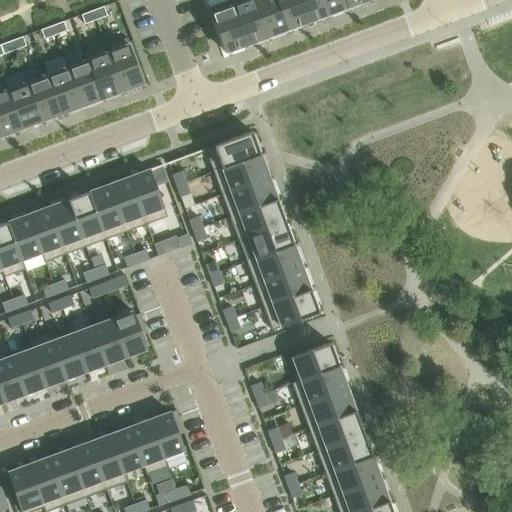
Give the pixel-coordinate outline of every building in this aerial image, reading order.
[(231,0),(230,0),(210,8),(227,53),(248,45),(231,0)] [(232,0),(231,0),(248,45),(268,37),(254,0),(237,0),(233,2),(232,0)] [(277,0),(254,0),(268,37),(288,30),(277,0)] [(300,0),(277,0),(288,30),(309,22),(300,0)] [(323,0),(300,0),(309,22),(329,15),(323,0)] [(346,0),(323,0),(329,15),(349,7),(346,0)] [(104,7),(93,11),(96,21),(108,16),(104,7)] [(93,11),(82,15),(85,25),(96,21),(93,11)] [(67,31),(64,22),(53,26),(56,36),(67,31)] [(53,26),(41,30),(45,40),(56,36),(53,26)] [(27,46),(23,37),(12,41),(15,51),(27,46)] [(144,84),(127,39),(106,46),(123,91),(144,84)] [(15,51),(12,41),(1,45),(4,55),(15,51)] [(106,46),(86,54),(102,99),(123,91),(106,46)] [(84,54),(87,61),(68,68),(82,106),(102,99),(86,54),(84,54)] [(49,70),(68,64),(65,56),(46,61),(49,70)] [(68,68),(48,76),(62,114),(82,106),(68,68)] [(48,76),(28,83),(42,121),(62,114),(48,76)] [(28,83),(7,91),(21,129),(42,121),(28,83)] [(7,91),(0,93),(0,133),(1,136),(21,129),(7,91)] [(252,132),(205,150),(214,173),(261,155),(252,132)] [(261,155),(214,173),(222,195),(269,178),(261,155)] [(150,170),(129,178),(147,225),(168,217),(150,170)] [(182,172),(173,175),(177,186),(186,183),(182,172)] [(129,178),(109,185),(127,232),(147,225),(129,178)] [(269,178),(222,195),(230,218),(278,200),(269,178)] [(186,183),(177,186),(181,197),(190,194),(186,183)] [(109,185),(89,193),(106,240),(127,232),(109,185)] [(89,193),(68,200),(86,247),(106,240),(89,193)] [(68,200),(48,208),(66,255),(86,247),(68,200)] [(278,200),(230,218),(239,240),(286,223),(278,200)] [(48,208),(28,215),(46,262),(66,255),(48,208)] [(28,215),(8,223),(25,270),(26,270),(22,261),(42,254),(45,263),(46,262),(28,215)] [(199,216),(189,220),(193,231),(203,228),(199,216)] [(8,223),(0,225),(0,263),(5,277),(25,270),(8,223)] [(286,223),(239,240),(247,263),(294,245),(286,223)] [(203,228),(193,231),(197,242),(207,239),(203,228)] [(188,235),(177,239),(180,248),(192,244),(188,235)] [(294,245),(247,263),(255,285),(303,268),(294,245)] [(146,251),(135,255),(138,264),(150,260),(146,251)] [(135,255),(124,259),(127,268),(138,264),(135,255)] [(215,262),(206,265),(210,276),(219,273),(215,262)] [(106,266),(95,270),(98,279),(109,275),(106,266)] [(303,268),(255,285),(264,308),(311,290),(303,268)] [(94,270),(83,274),(87,283),(98,279),(94,270)] [(219,273),(210,276),(214,287),(224,284),(219,273)] [(111,280),(100,285),(103,294),(115,290),(111,280)] [(65,281),(54,285),(57,294),(69,290),(65,281)] [(54,285),(42,289),(46,298),(57,294),(54,285)] [(100,285),(89,289),(92,298),(103,294),(100,285)] [(311,290),(264,308),(272,331),(320,313),(311,290)] [(25,296),(13,300),(17,309),(28,305),(25,296)] [(71,296),(59,300),(63,309),(74,305),(71,296)] [(13,300),(2,304),(5,313),(17,309),(13,300)] [(59,300),(48,304),(51,313),(63,309),(59,300)] [(232,307),(223,310),(227,321),(236,318),(232,307)] [(30,311),(19,315),(22,324),(34,320),(30,311)] [(133,311),(113,319),(127,357),(148,350),(133,311)] [(19,315),(7,319),(11,328),(22,324),(19,315)] [(236,318),(227,321),(231,333),(240,329),(236,318)] [(113,319),(92,327),(106,365),(127,357),(113,319)] [(71,329),(70,330),(86,372),(106,365),(92,327),(73,334),(71,329)] [(49,332),(48,333),(66,380),(86,372),(70,330),(51,337),(49,332)] [(48,333),(28,340),(46,387),(66,380),(48,333)] [(31,349),(11,357),(25,395),(46,387),(28,340),(31,349)] [(331,343),(288,359),(296,382),(292,383),(292,384),(339,366),(331,343)] [(0,388),(5,402),(25,395),(11,357),(0,360),(0,388)] [(339,366),(292,384),(300,406),(348,389),(339,366)] [(260,383),(251,386),(255,398),(264,394),(260,383)] [(348,389),(300,406),(309,429),(356,411),(348,389)] [(264,394),(255,398),(259,409),(268,405),(264,394)] [(356,411),(309,429),(317,451),(364,434),(356,411)] [(171,412),(150,420),(167,467),(168,467),(166,463),(187,455),(171,412)] [(150,420),(130,427),(147,475),(167,467),(150,420)] [(130,427),(109,435),(127,482),(128,482),(124,473),(143,466),(147,475),(130,427)] [(277,428),(267,431),(272,443),(281,439),(277,428)] [(364,434),(317,451),(325,474),(373,456),(364,434)] [(109,435),(89,442),(107,490),(127,482),(109,435)] [(281,439),(272,443),(276,454),(285,450),(281,439)] [(89,442),(69,450),(86,497),(107,490),(89,442)] [(69,450),(49,457),(66,505),(86,497),(69,450)] [(373,456),(325,474),(334,496),(381,479),(373,456)] [(49,457),(28,465),(45,511),(46,511),(66,505),(49,457)] [(45,511),(28,465),(7,473),(22,511),(32,511),(44,508),(45,511)] [(293,473),(284,476),(288,488),(298,484),(293,473)] [(381,479),(334,496),(339,511),(360,511),(389,501),(381,479)] [(298,484),(288,488),(292,499),(302,495),(298,484)] [(187,486),(176,490),(179,499),(191,495),(187,486)] [(176,490),(165,494),(168,503),(179,499),(176,490)] [(5,498),(0,499),(0,511),(9,509),(5,498)] [(147,501),(135,505),(137,511),(143,511),(150,510),(147,501)] [(193,501),(182,505),(184,511),(191,511),(196,510),(193,501)] [(393,511),(389,501),(360,511),(393,511)]
